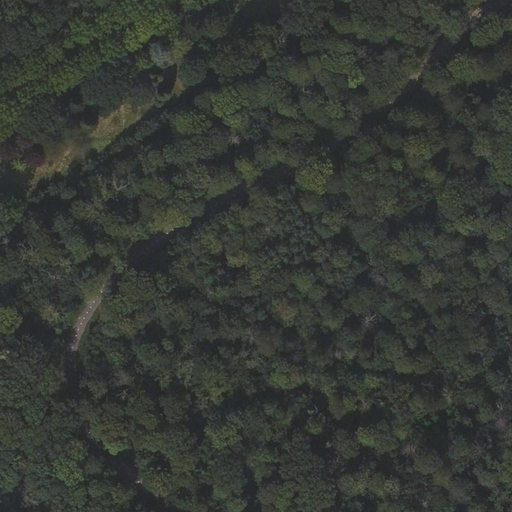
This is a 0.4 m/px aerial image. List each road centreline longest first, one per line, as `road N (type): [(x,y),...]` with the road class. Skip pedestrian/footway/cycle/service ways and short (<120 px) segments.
road 1 (track): [(501,0),(339,141),(131,259),(103,288),(75,344),(75,403),(106,449),(173,511)]
road 2 (track): [(0,134),(224,0)]
